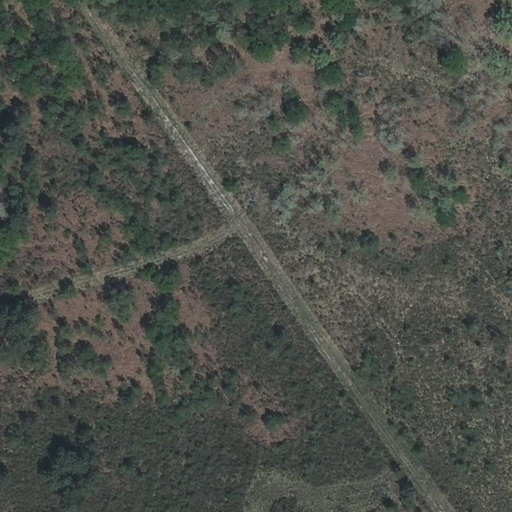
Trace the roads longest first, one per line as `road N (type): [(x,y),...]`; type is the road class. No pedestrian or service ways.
road 1 (track): [(51,0),(414,511)]
road 2 (track): [(0,309),(218,235)]
